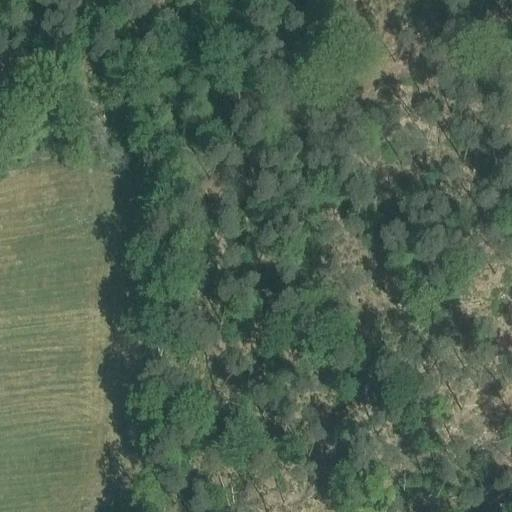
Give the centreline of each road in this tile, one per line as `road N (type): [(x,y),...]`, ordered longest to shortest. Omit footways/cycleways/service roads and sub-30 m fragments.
road 1 (track): [(511,49),(0,140)]
road 2 (track): [(511,402),(372,481),(294,511)]
